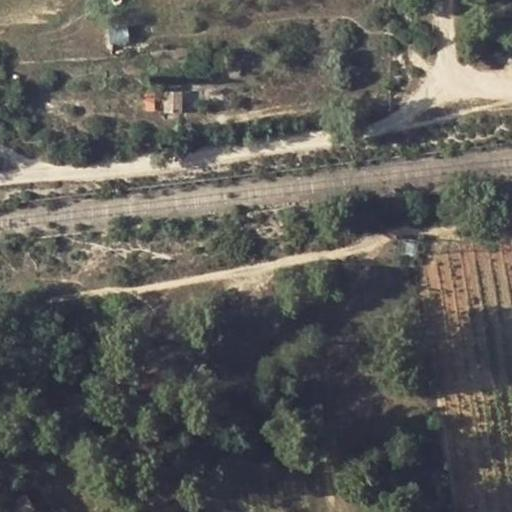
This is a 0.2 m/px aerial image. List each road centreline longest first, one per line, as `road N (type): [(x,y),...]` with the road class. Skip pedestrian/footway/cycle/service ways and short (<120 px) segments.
road 1 (track): [(511,87),(452,81),(349,137),(0,177)]
road 2 (track): [(0,306),(317,257),(426,226),(511,216)]
